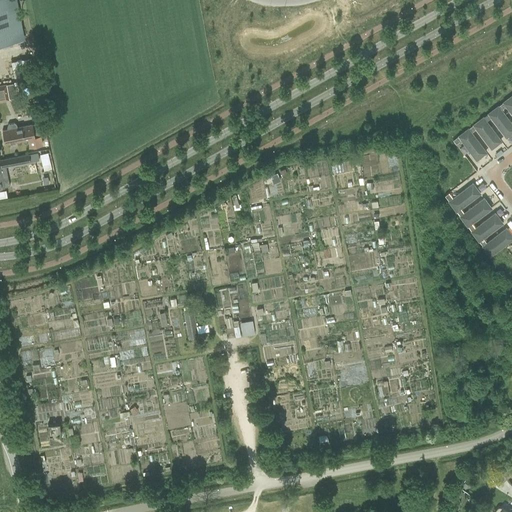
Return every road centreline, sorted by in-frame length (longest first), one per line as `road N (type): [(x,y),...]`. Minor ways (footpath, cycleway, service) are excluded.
road 1 (secondary): [(0,258),(77,236),(496,0)]
road 2 (secondary): [(462,0),(70,221),(0,243)]
road 3 (residential): [(121,511),(479,445),(511,432)]
